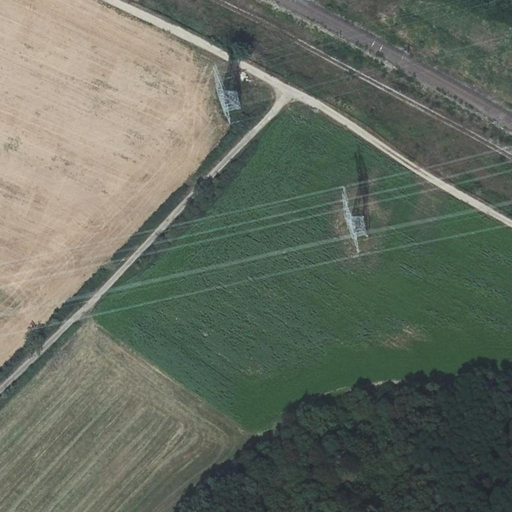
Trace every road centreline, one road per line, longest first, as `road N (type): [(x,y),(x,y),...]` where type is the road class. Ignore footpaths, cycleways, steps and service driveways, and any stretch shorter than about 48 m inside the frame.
road 1 (track): [(111,0),(352,127),(511,226)]
road 2 (track): [(289,92),(0,388)]
road 3 (track): [(511,155),(219,0)]
